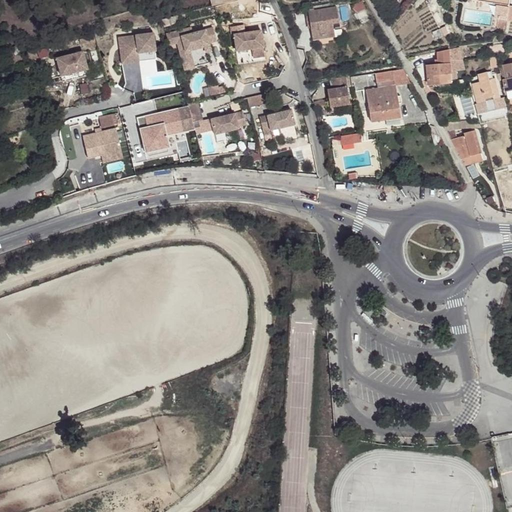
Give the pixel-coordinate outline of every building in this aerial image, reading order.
[(362,1),(352,6),(355,13),(365,8),(362,1)] [(336,7),(308,12),(312,40),(335,37),(333,24),(339,23),(336,7)] [(507,21),(498,19),(496,29),(505,30),(507,21)] [(234,35),(236,51),(263,47),(261,30),(245,33),(243,25),(230,27),(231,35),(234,35)] [(168,33),(171,44),(177,42),(184,70),(193,67),(189,50),(204,46),(205,51),(210,50),(208,43),(216,41),(213,27),(192,33),(190,27),(168,33)] [(118,37),(121,64),(156,59),(153,33),(118,37)] [(189,50),(193,67),(208,63),(205,51),(204,46),(189,50)] [(429,85),(452,83),(452,79),(457,79),(457,71),(466,70),(460,48),(441,52),(442,65),(438,65),(427,66),(429,85)] [(26,52),(28,60),(37,58),(34,50),(26,52)] [(56,59),(61,76),(87,69),(83,52),(56,59)] [(497,56),(490,57),(491,68),(499,67),(497,56)] [(28,84),(34,83),(30,66),(24,67),(28,84)] [(87,69),(61,76),(62,82),(89,75),(87,69)] [(410,83),(403,69),(375,74),(377,82),(394,80),(395,86),(410,83)] [(473,84),(478,104),(500,98),(495,78),(493,79),(489,80),(487,73),(479,75),(481,82),(473,84)] [(327,90),(329,107),(349,104),(345,77),(332,79),(333,89),(327,90)] [(217,86),(208,88),(210,95),(219,93),(218,88),(217,86)] [(400,117),(395,86),(366,90),(371,121),(400,117)] [(271,102),(268,93),(247,98),(249,107),(271,102)] [(195,101),(186,103),(195,134),(200,132),(198,122),(201,122),(195,101)] [(182,132),(177,109),(145,117),(150,140),(182,132)] [(295,125),(291,110),(259,117),(263,135),(271,133),(271,130),(279,128),(295,125)] [(243,112),(210,119),(214,134),(238,129),(238,127),(246,125),(243,112)] [(117,113),(98,117),(101,128),(114,125),(114,124),(120,123),(117,113)] [(444,123),(447,130),(455,130),(470,129),(470,124),(470,121),(444,123)] [(442,140),(435,127),(429,126),(434,143),(442,140)] [(82,136),(88,158),(101,155),(103,163),(123,158),(115,128),(102,132),(101,129),(95,130),(96,133),(82,136)] [(281,136),(279,128),(271,130),(271,133),(272,138),(281,136)] [(463,158),(481,154),(475,130),(465,133),(465,136),(457,138),(455,130),(447,130),(461,159),(463,158)] [(339,137),(341,145),(361,142),(359,133),(339,137)] [(465,165),(483,161),(481,154),(463,158),(465,165)] [(393,182),(384,182),(384,191),(393,191),(393,182)] [(488,186),(478,192),(482,198),(492,192),(488,186)]
